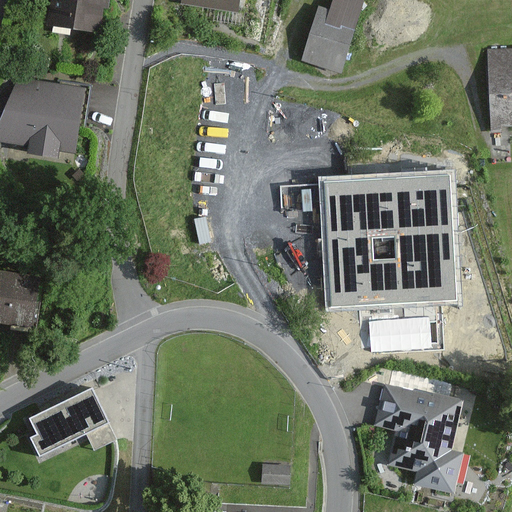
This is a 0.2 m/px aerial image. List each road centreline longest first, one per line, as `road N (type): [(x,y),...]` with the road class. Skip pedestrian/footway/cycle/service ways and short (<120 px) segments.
road 1 (residential): [(141,336),(118,255),(116,194),(143,0)]
road 2 (unclassified): [(141,336),(184,320),(217,321),(244,326),(284,352),(332,432),(338,511)]
road 3 (residential): [(141,336),(136,511)]
road 4 (unclassified): [(0,405),(141,336)]
